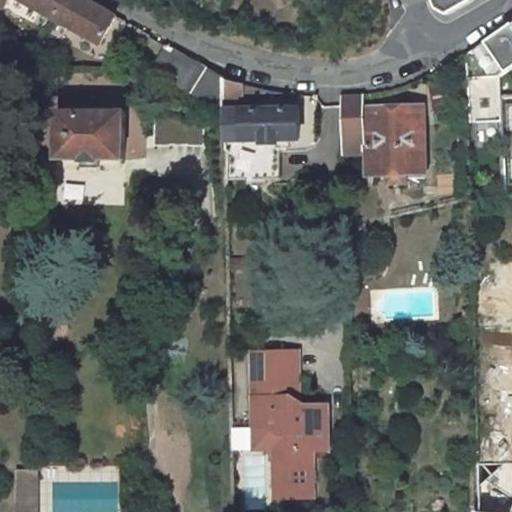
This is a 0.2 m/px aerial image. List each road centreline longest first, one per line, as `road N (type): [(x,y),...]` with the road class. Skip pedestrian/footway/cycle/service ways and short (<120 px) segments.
road 1 (unclassified): [(122,0),(205,42),(303,69),(382,61),(424,40)]
road 2 (track): [(146,371),(150,451),(173,511)]
